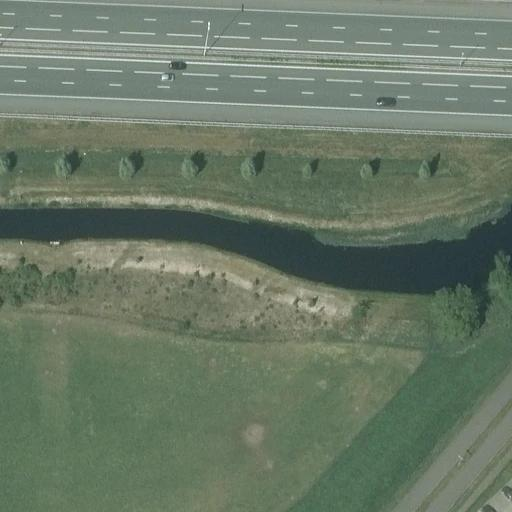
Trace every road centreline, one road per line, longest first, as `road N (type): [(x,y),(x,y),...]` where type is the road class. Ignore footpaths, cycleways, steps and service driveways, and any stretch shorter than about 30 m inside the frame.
road 1 (motorway): [(0,71),(511,93)]
road 2 (motorway): [(511,40),(0,19)]
road 3 (track): [(0,145),(511,154)]
